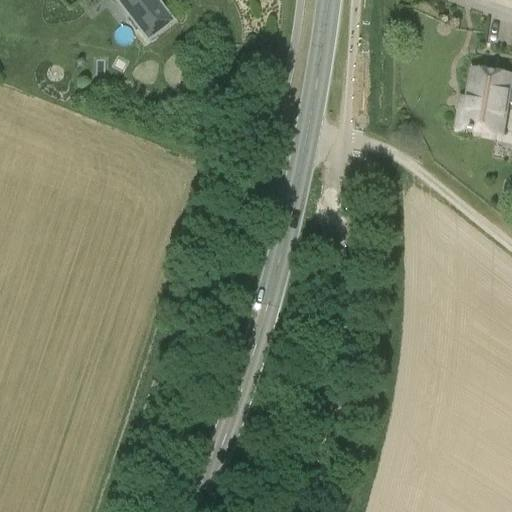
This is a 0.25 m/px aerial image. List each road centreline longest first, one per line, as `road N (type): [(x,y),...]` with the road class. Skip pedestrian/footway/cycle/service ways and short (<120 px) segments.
road 1 (tertiary): [(195,511),(252,357),(304,134)]
road 2 (tertiary): [(304,134),(327,0)]
